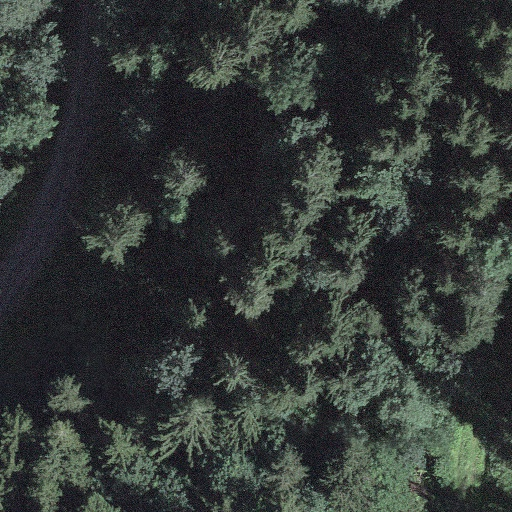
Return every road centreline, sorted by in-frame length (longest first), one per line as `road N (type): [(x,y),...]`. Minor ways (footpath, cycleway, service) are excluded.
road 1 (track): [(93,0),(77,142),(0,302)]
road 2 (track): [(511,323),(480,383),(462,511)]
